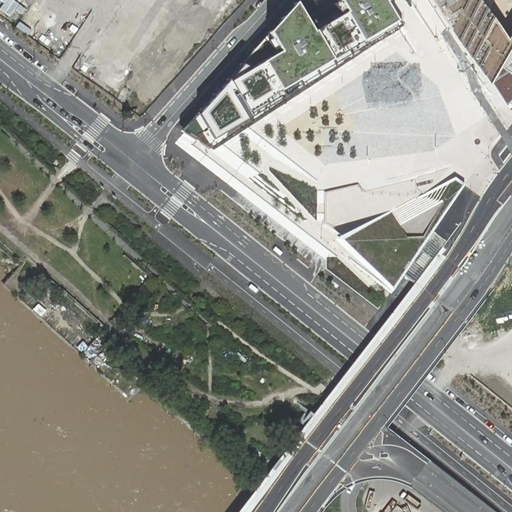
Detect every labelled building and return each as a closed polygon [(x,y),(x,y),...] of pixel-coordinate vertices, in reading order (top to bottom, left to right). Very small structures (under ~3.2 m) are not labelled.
[(0,0),(0,7),(139,117),(248,0),(212,0),(165,53),(127,23),(141,0),(0,0)] [(399,25),(383,0),(335,0),(344,14),(327,24),(311,33),(293,4),(266,35),(278,53),(227,82),(181,131),(196,141),(211,150),(399,25)] [(511,36),(508,43),(479,0),(424,0),(498,111),(511,95),(511,36)] [(464,185),(454,177),(440,186),(339,240),(390,291),(464,185)] [(511,286),(503,299),(488,338),(511,357),(511,286)]
